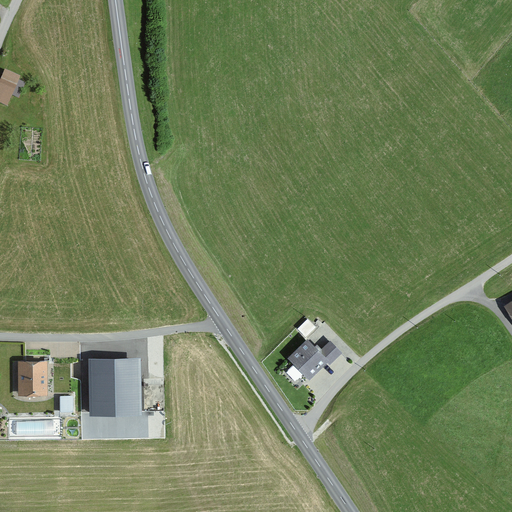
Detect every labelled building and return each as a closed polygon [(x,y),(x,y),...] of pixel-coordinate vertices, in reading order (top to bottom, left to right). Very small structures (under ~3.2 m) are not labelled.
[(19,77),(2,70),(0,76),(0,103),(6,106),(11,96),(18,99),(24,84),(17,82),(19,77)] [(306,338),(316,328),(308,319),(298,329),(306,338)] [(319,352),(307,340),(286,360),(309,382),(340,351),(329,341),(319,352)] [(87,416),(139,415),(138,360),(86,360),(87,416)] [(17,398),(47,398),(47,361),(17,361),(17,398)] [(72,397),(58,397),(59,414),(73,414),(72,397)]
